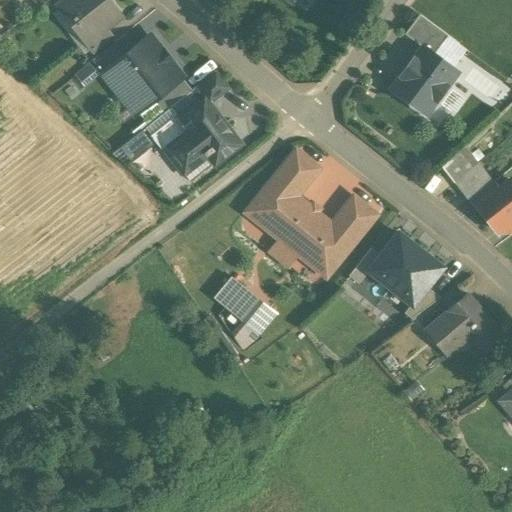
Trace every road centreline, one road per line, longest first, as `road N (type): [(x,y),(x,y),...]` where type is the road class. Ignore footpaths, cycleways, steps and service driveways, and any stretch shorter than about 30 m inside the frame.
road 1 (residential): [(305,117),(511,292)]
road 2 (residential): [(175,0),(305,117)]
road 3 (residential): [(395,0),(305,117)]
